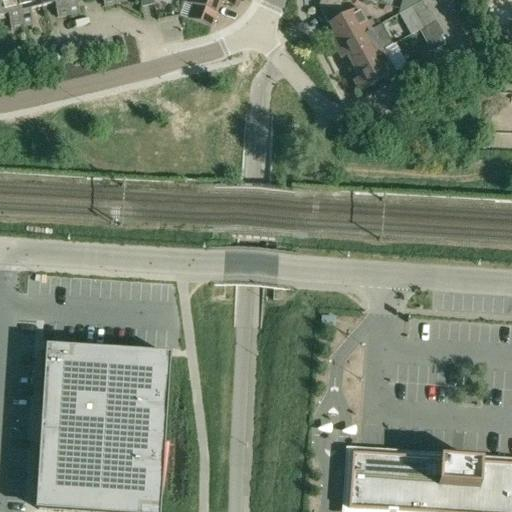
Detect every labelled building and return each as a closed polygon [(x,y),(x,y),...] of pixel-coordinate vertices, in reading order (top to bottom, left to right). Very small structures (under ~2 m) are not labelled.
[(0,0),(0,17),(7,16),(10,29),(22,26),(15,0),(0,0)] [(29,10),(41,8),(39,0),(15,0),(22,26),(32,24),(29,10)] [(39,0),(41,8),(54,5),(57,18),(68,16),(64,0),(39,0)] [(64,0),(68,16),(79,13),(75,0),(64,0)] [(102,0),(104,8),(115,5),(113,0),(102,0)] [(233,8),(235,0),(184,0),(183,4),(194,7),(189,21),(211,29),(220,3),(233,8)] [(358,9),(344,17),(338,7),(339,4),(330,2),(319,7),(335,38),(329,41),(335,50),(375,28),(371,21),(366,24),(358,9)] [(422,4),(411,9),(415,16),(425,11),(422,4)] [(346,58),(352,69),(382,52),(374,38),(379,36),(375,28),(335,50),(341,60),(346,58)] [(425,46),(429,54),(445,45),(440,37),(425,46)] [(399,71),(395,63),(389,66),(382,52),(352,69),(358,80),(353,83),(359,94),(394,74),(399,71)] [(46,349),(35,511),(156,511),(166,357),(46,349)] [(348,511),(349,511),(511,511),(511,467),(351,457),(348,511)]
